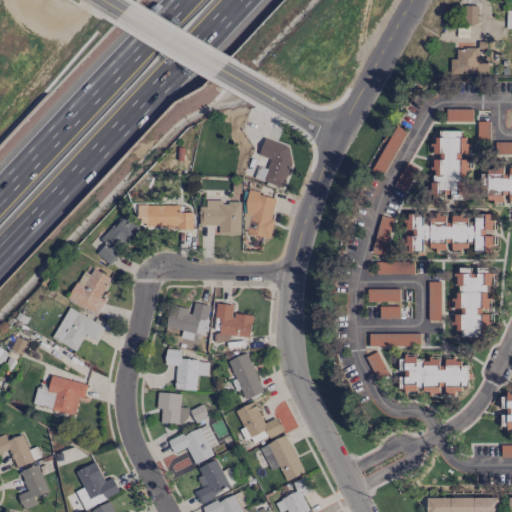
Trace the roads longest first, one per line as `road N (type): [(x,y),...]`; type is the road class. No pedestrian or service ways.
road 1 (tertiary): [(415,0),(317,180),(290,272),(290,359),(361,511)]
road 2 (motorway): [(0,247),(232,0)]
road 3 (motorway): [(183,0),(0,197)]
road 4 (residential): [(149,269),(123,416),(168,511)]
road 5 (residential): [(149,269),(290,272)]
road 6 (tertiary): [(217,70),(336,141)]
